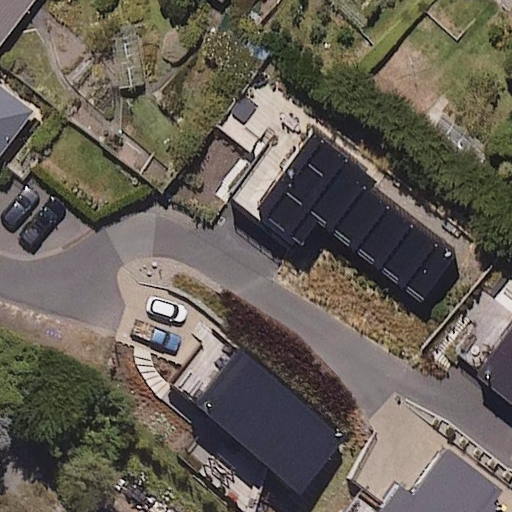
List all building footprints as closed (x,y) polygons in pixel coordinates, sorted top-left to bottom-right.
[(0,0),(0,32),(26,0),(0,0)] [(0,147),(34,105),(0,77),(0,147)] [(261,222),(298,250),(318,222),(420,299),(454,255),(369,191),(377,181),(314,134),(258,208),(261,222)] [(511,328),(476,375),(511,403),(511,328)] [(346,437),(242,348),(194,403),(299,492),(346,437)] [(399,486),(379,511),(503,511),(493,505),(504,491),(448,449),(413,496),(399,486)]
